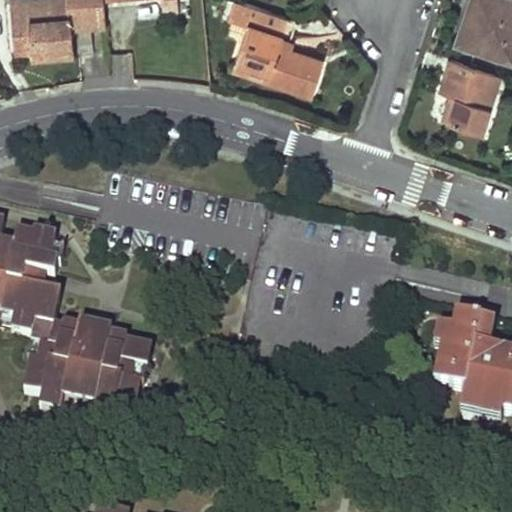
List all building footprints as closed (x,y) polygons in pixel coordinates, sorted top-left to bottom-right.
[(9,0),(14,50),(38,46),(79,43),(78,26),(104,22),(102,0),(9,0)] [(289,16),(237,0),(233,0),(228,17),(247,23),(236,59),(268,70),(265,79),(312,93),(323,59),(280,44),(289,16)] [(511,0),(470,0),(470,3),(477,6),(465,40),(502,52),(508,34),(511,35),(511,0)] [(464,20),(459,39),(465,40),(477,6),(470,3),(464,20)] [(511,35),(508,34),(502,52),(511,55),(511,35)] [(79,43),(38,46),(39,58),(64,57),(80,56),(79,43)] [(268,70),(236,59),(233,68),(253,74),(265,79),(268,70)] [(502,75),(451,59),(441,90),(452,96),(458,97),(450,121),(461,124),(483,132),(502,75)] [(452,96),(444,118),(450,121),(458,97),(452,96)] [(268,208),(109,172),(102,196),(101,201),(98,217),(97,221),(91,245),(244,281),(251,282),(268,208)] [(404,238),(268,208),(251,282),(244,312),(239,341),(234,362),(372,393),(392,298),(394,290),(397,271),(399,263),(404,238)] [(36,326),(54,330),(62,299),(43,294),(45,284),(47,278),(55,279),(58,266),(51,264),(54,247),(56,240),(34,235),(34,238),(18,234),(15,248),(1,244),(5,224),(0,222),(0,318),(13,321),(10,334),(13,335),(30,338),(33,339),(36,326)] [(64,250),(54,247),(51,264),(58,266),(61,266),(64,250)] [(511,353),(501,351),(492,349),(494,339),(497,326),(459,316),(455,332),(448,331),(442,354),(435,386),(467,394),(463,406),(505,416),(511,417),(511,353)] [(0,318),(0,331),(10,334),(13,321),(0,318)] [(36,326),(33,339),(32,346),(41,348),(37,363),(31,362),(24,394),(39,398),(43,399),(40,411),(59,415),(61,415),(63,403),(93,410),(90,422),(93,423),(112,427),(115,413),(119,414),(134,418),(141,386),(129,384),(133,369),(147,372),(152,351),(126,345),(127,341),(111,337),(112,333),(102,331),(81,326),(80,330),(64,326),(63,332),(54,330),(36,326)] [(448,331),(440,328),(435,352),(442,354),(448,331)] [(41,348),(32,346),(28,361),(31,362),(37,363),(41,348)] [(147,372),(133,369),(129,384),(141,386),(144,387),(147,372)] [(93,410),(63,403),(61,415),(90,422),(93,410)] [(505,416),(463,406),(461,414),(503,424),(505,416)]
